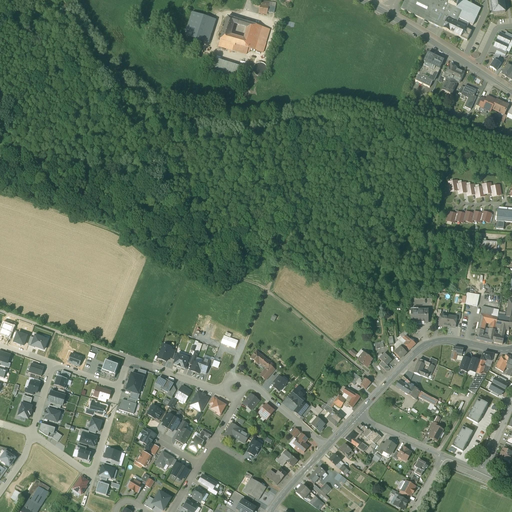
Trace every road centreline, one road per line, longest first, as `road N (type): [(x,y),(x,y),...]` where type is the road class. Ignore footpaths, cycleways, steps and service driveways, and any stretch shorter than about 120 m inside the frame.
road 1 (track): [(71,0),(145,88),(186,109),(336,99),(511,143)]
road 2 (track): [(267,289),(284,241),(307,223),(511,234)]
road 3 (track): [(267,289),(0,197)]
road 4 (secondary): [(511,349),(434,340),(356,414)]
road 5 (residential): [(31,435),(92,475),(118,387)]
road 6 (track): [(382,387),(267,289)]
road 7 (tertiary): [(387,15),(511,90)]
road 8 (unclassified): [(128,357),(0,313)]
